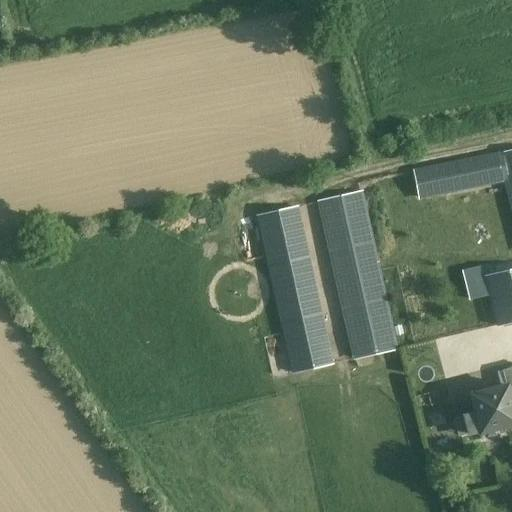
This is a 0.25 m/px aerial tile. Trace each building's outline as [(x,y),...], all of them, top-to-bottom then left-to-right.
[(511,152),(501,154),(507,180),(505,181),(511,206),(511,152)] [(501,154),(414,172),(419,198),(505,181),(507,180),(501,154)] [(395,350),(359,193),(320,203),(355,359),(395,350)] [(331,364),(297,208),(258,217),(293,373),(331,364)] [(484,268),(463,273),(470,300),(490,295),(486,277),(484,268)] [(511,270),(486,277),(490,295),(498,326),(511,322),(511,270)] [(511,368),(502,371),(506,385),(507,385),(511,399),(511,368)] [(506,385),(470,394),(475,413),(464,416),(468,434),(479,431),(480,433),(483,432),(484,436),(497,433),(496,429),(511,424),(511,404),(511,399),(507,385),(506,385)]
